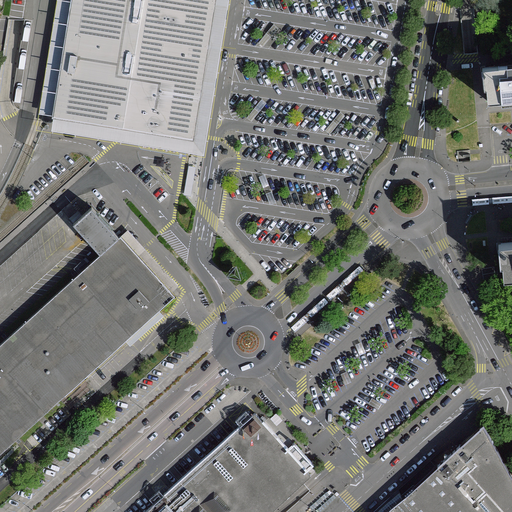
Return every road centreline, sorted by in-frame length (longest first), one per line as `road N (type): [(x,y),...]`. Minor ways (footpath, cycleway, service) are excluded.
road 1 (secondary): [(224,352),(46,511)]
road 2 (secondary): [(71,511),(236,365)]
road 3 (unclassified): [(476,397),(345,511)]
road 4 (tertiary): [(440,0),(416,167)]
road 5 (secondary): [(379,207),(260,318)]
road 6 (secondary): [(274,334),(394,225)]
